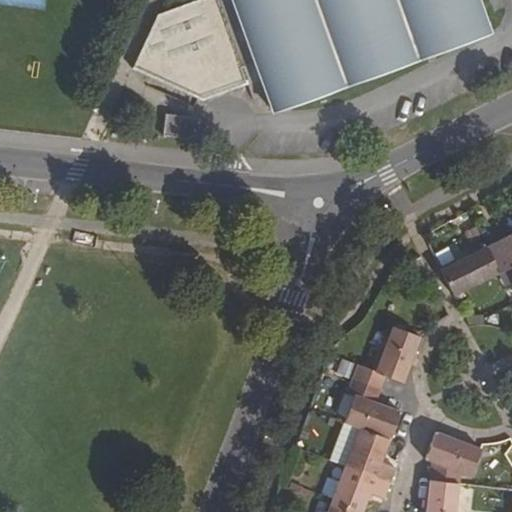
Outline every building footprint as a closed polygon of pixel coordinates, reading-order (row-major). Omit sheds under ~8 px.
[(193,0),(168,10),(140,69),(202,99),(260,79),(270,106),(488,28),(477,0),(193,0)] [(168,10),(158,14),(133,66),(140,69),(168,10)] [(194,117),(166,114),(164,134),(192,137),(194,117)] [(511,231),(483,246),(496,272),(511,264),(511,231)] [(483,246),(438,268),(450,294),(496,272),(483,246)] [(418,336),(391,326),(373,370),(355,363),(351,376),(379,387),(383,375),(402,380),(408,364),(412,365),(415,357),(411,355),(418,336)] [(379,387),(351,376),(345,393),(350,394),(341,421),(355,426),(387,439),(397,411),(373,402),(379,387)] [(341,464),(355,426),(341,421),(340,420),(326,459),(341,464)] [(387,439),(355,426),(341,464),(386,481),(392,466),(378,460),(387,439)] [(478,447),(434,432),(421,459),(429,461),(427,480),(456,484),(457,473),(467,476),(478,447)] [(386,481),(341,464),(326,503),(351,511),(358,511),(367,493),(380,497),(386,481)] [(452,511),(456,484),(427,480),(424,499),(419,499),(418,506),(423,507),(422,511),(452,511)] [(351,511),(326,503),(322,511),(351,511)]
